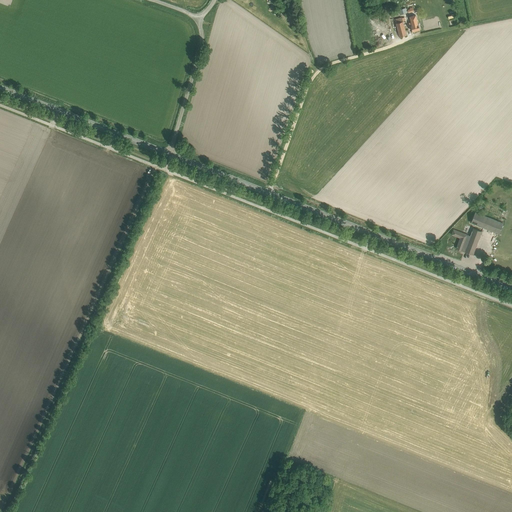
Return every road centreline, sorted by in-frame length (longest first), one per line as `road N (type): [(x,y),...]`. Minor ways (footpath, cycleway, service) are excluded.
road 1 (tertiary): [(511,288),(168,153)]
road 2 (unknown): [(271,194),(313,71),(411,37)]
road 3 (tertiary): [(168,153),(0,88)]
road 4 (unclassified): [(168,153),(211,0)]
